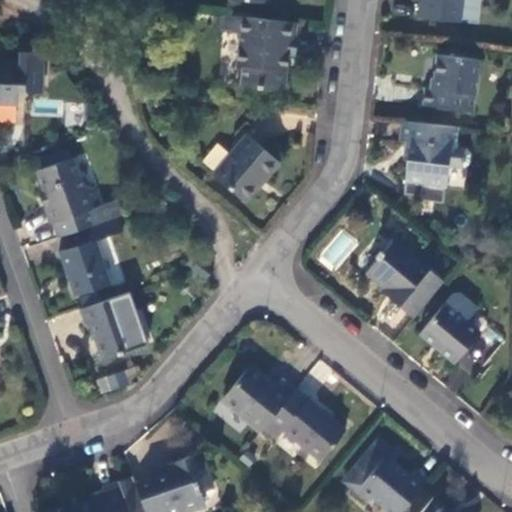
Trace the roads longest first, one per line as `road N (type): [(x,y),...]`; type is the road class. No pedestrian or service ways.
road 1 (residential): [(258,278),(511,477)]
road 2 (residential): [(258,278),(342,157),(363,0)]
road 3 (residential): [(71,435),(134,414),(258,278)]
road 4 (residential): [(71,435),(0,229)]
